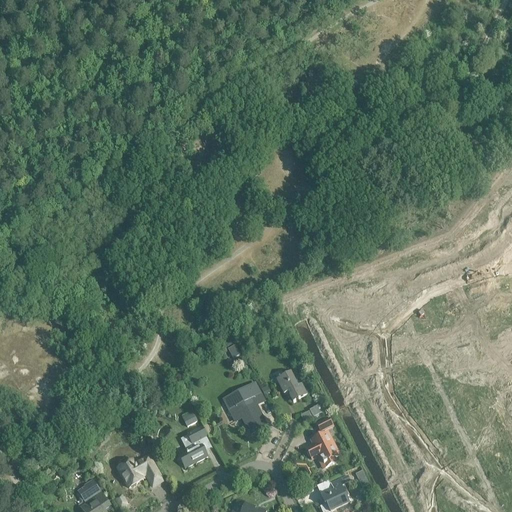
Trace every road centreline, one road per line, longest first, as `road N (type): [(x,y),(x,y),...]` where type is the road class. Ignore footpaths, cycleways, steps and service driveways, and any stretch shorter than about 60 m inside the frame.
road 1 (residential): [(291,511),(274,471),(257,464),(160,511)]
road 2 (unknown): [(511,403),(445,266)]
